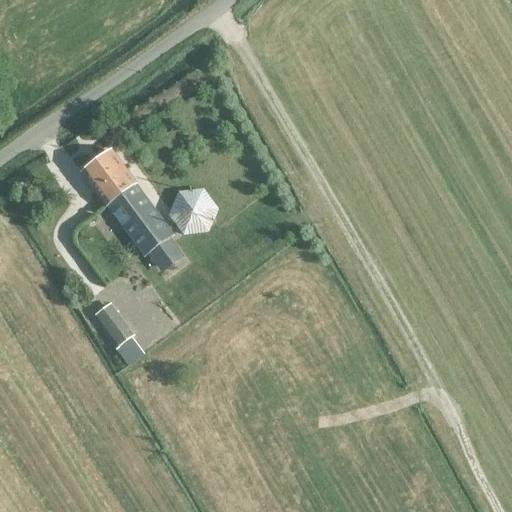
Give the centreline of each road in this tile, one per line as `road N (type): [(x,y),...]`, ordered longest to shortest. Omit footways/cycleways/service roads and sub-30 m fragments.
road 1 (track): [(440,395),(213,10)]
road 2 (unclassified): [(0,163),(227,0)]
road 3 (track): [(497,511),(440,395),(323,423)]
